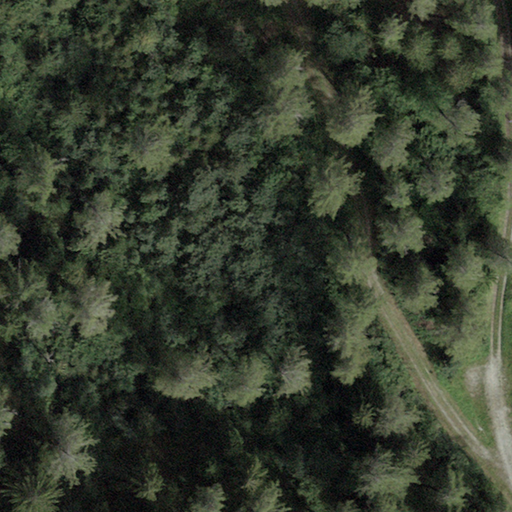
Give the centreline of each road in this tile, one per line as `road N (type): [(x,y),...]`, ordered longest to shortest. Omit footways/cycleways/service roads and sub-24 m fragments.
road 1 (track): [(511,475),(435,394),(374,277),(356,179),(298,0)]
road 2 (track): [(511,429),(501,339),(511,239),(501,0)]
